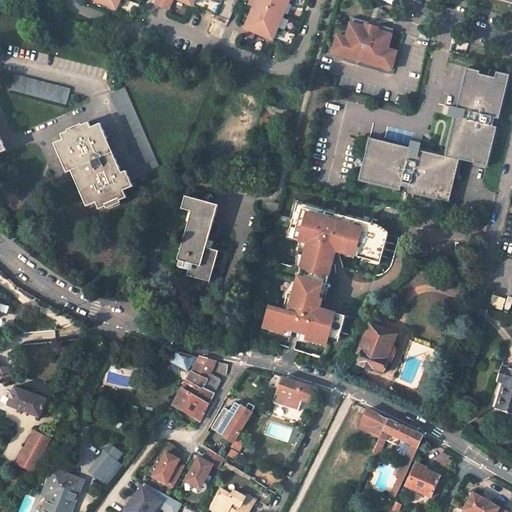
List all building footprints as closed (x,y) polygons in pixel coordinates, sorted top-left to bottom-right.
[(156,0),(155,3),(168,9),(172,0),(181,0),(229,20),(237,0),(156,0)] [(273,39),(288,0),(250,0),(249,4),(254,6),(246,26),(243,24),(240,32),(252,38),(255,31),(273,39)] [(367,22),(352,18),(346,37),(337,35),(332,53),(392,69),(397,51),(387,49),(393,29),(378,25),(377,30),(365,27),(367,22)] [(450,203),(461,160),(489,167),(498,127),(494,126),(496,119),(500,120),(511,75),(497,72),(496,75),(467,68),(457,109),(462,111),(460,118),(455,117),(446,157),(419,150),(418,156),(410,153),(411,148),(370,139),(360,181),(402,191),(402,187),(410,189),(409,193),(450,203)] [(68,105),(72,90),(15,75),(11,89),(68,105)] [(113,95),(146,172),(160,166),(127,89),(113,95)] [(64,157),(70,171),(73,178),(77,177),(82,190),(79,192),(85,207),(94,203),(97,210),(103,207),(103,205),(116,200),(116,202),(124,199),(121,192),(131,188),(124,172),(121,174),(112,153),(108,155),(103,141),(107,140),(101,125),(91,129),(89,123),(62,135),(64,140),(54,144),(60,159),(64,157)] [(64,157),(60,159),(65,173),(70,171),(64,157)] [(207,248),(216,216),(219,204),(186,195),(182,208),(193,211),(179,259),(192,263),(189,276),(212,282),(220,251),(207,248)] [(280,206),(273,204),(270,215),(276,217),(280,206)] [(299,222),(304,206),(301,205),(299,204),(294,220),(299,222)] [(380,234),(381,228),(343,217),(343,218),(335,216),(335,215),(304,206),(299,222),(294,220),(288,243),(308,248),(294,300),(288,298),(283,316),(270,312),(264,333),(284,338),(285,334),(307,340),(306,345),(326,350),(328,343),(338,346),(345,321),(318,313),(318,312),(313,311),(315,306),(316,307),(322,288),(325,290),(333,261),(330,260),(332,252),(331,250),(334,248),(337,253),(371,263),(373,257),(383,260),(389,236),(380,234)] [(383,260),(373,257),(371,263),(381,265),(383,260)] [(136,285),(138,280),(131,278),(126,292),(132,294),(133,291),(136,292),(138,286),(136,285)] [(374,366),(383,370),(387,361),(392,363),(395,357),(390,355),(394,342),(393,342),(397,333),(372,323),(368,334),(366,333),(359,352),(363,353),(360,363),(373,369),(374,366)] [(436,351),(441,339),(423,333),(419,345),(436,351)] [(193,359),(173,352),(164,373),(182,382),(193,359)] [(199,357),(190,374),(186,383),(189,385),(186,391),(183,389),(175,405),(201,420),(215,392),(205,387),(207,383),(210,376),(216,362),(199,357)] [(511,415),(511,369),(501,367),(497,382),(505,385),(498,411),(511,415)] [(210,376),(207,383),(205,387),(215,392),(220,381),(210,376)] [(283,377),(273,402),(298,411),(303,400),(311,403),(316,388),(283,377)] [(40,416),(47,397),(15,385),(8,404),(40,416)] [(225,408),(212,428),(234,442),(256,407),(249,403),(246,408),(236,402),(230,411),(225,408)] [(382,435),(390,419),(373,411),(369,409),(363,421),(364,421),(361,428),(372,434),(373,431),(382,435)] [(389,438),(399,443),(409,447),(411,442),(419,446),(424,435),(419,433),(390,419),(382,435),(376,450),(383,453),(389,438)] [(34,429),(18,462),(35,471),(40,460),(51,440),(51,439),(34,429)] [(45,463),(55,443),(51,440),(40,460),(45,463)] [(411,464),(419,446),(411,442),(409,447),(403,461),(408,463),(411,464)] [(117,459),(106,448),(91,469),(101,481),(117,459)] [(205,459),(199,456),(186,481),(201,489),(213,465),(220,469),(225,458),(210,450),(205,459)] [(180,459),(166,452),(153,476),(174,487),(185,466),(178,462),(180,459)] [(429,494),(438,473),(424,468),(425,465),(415,461),(406,483),(429,494)] [(408,463),(402,476),(405,478),(411,464),(408,463)] [(82,481),(54,470),(48,484),(53,486),(50,496),(43,511),(67,511),(71,504),(73,504),(82,481)] [(171,511),(175,511),(181,502),(144,481),(138,490),(140,492),(136,497),(134,495),(124,508),(130,511),(154,511),(160,506),(171,511)] [(53,486),(48,484),(44,494),(50,496),(53,486)] [(238,509),(235,511),(247,511),(252,504),(243,500),(246,495),(234,489),(231,494),(221,488),(212,504),(226,511),(230,505),(238,509)] [(501,505),(475,490),(463,510),(467,511),(509,511),(500,507),(501,505)] [(396,499),(389,511),(398,511),(402,502),(396,499)]
